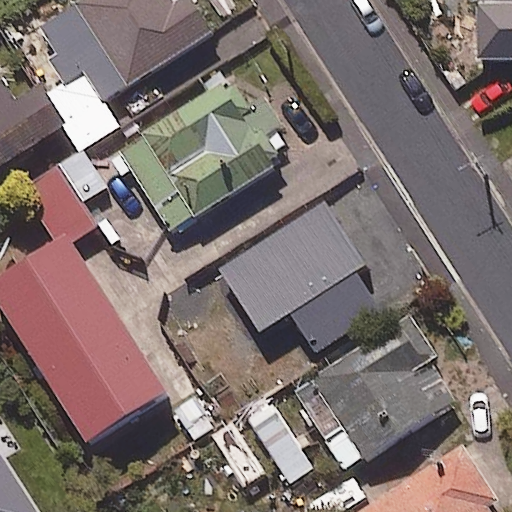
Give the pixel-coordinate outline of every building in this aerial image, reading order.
[(102,0),(48,33),(97,114),(108,107),(219,39),(195,0),(102,0)] [(511,0),(486,0),(489,71),(511,70),(511,0)] [(26,113),(3,79),(0,80),(0,186),(76,136),(50,97),(26,113)] [(176,241),(302,163),(286,138),(292,135),(272,102),(254,113),(238,87),(124,157),(176,241)] [(90,157),(37,189),(71,248),(103,229),(90,208),(112,195),(90,157)] [(404,296),(342,203),(214,287),(275,381),(404,296)] [(177,404),(78,247),(0,296),(0,301),(97,455),(177,404)] [(444,363),(415,320),(300,398),(355,479),(462,406),(437,368),(444,363)] [(243,498),(268,481),(280,500),(322,474),(287,418),(245,444),(251,455),(226,471),(243,498)] [(496,511),(511,502),(511,482),(489,445),(381,511),(496,511)] [(0,511),(38,511),(0,452),(0,511)]
